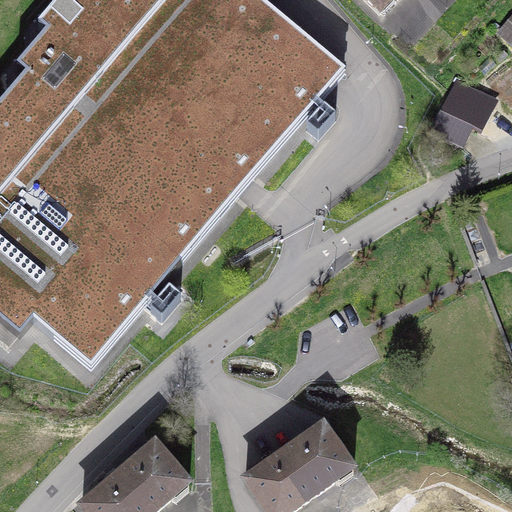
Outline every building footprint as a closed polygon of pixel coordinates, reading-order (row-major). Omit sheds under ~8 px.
[(63,0),(37,31),(45,37),(16,72),(25,79),(0,107),(0,323),(19,340),(33,324),(91,374),(345,77),(255,0),(63,0)] [(362,0),(379,17),(392,2),(394,4),(398,0),(362,0)] [(511,17),(501,30),(511,40),(511,17)] [(431,133),(460,148),(470,128),(441,113),(431,133)] [(290,452),(246,485),(264,511),(295,511),(351,474),(353,475),(323,432),(291,454),(290,452)] [(83,511),(158,511),(187,488),(154,449),(124,475),(123,474),(111,484),(112,485),(82,510),(83,511)] [(463,511),(510,511),(482,489),(463,511)]
